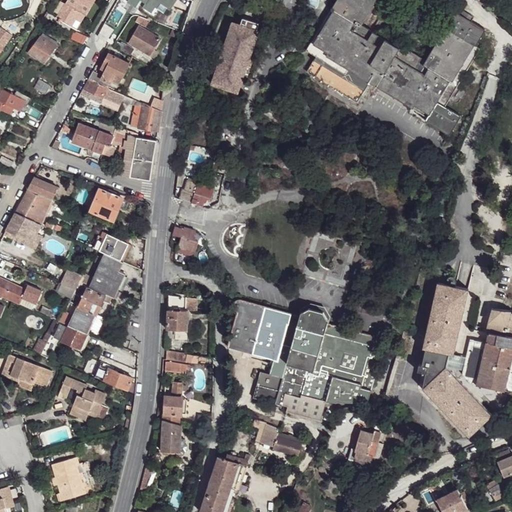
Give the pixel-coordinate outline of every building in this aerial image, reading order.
[(67,0),(57,18),(70,26),(80,11),(86,15),(94,0),(67,0)] [(376,0),(336,0),(331,9),(333,11),(321,31),(319,29),(311,42),(322,48),(308,71),(358,102),(370,82),(427,117),(426,120),(450,134),(461,116),(445,106),(479,49),(475,46),(485,30),(471,21),(453,10),(443,26),(445,28),(425,60),(401,45),(399,48),(372,31),(362,24),(376,0)] [(154,12),(148,9),(145,14),(150,18),(154,12)] [(331,9),(319,29),(321,31),(333,11),(331,9)] [(80,11),(70,26),(77,30),(86,15),(80,11)] [(112,29),(118,18),(110,13),(104,24),(112,29)] [(148,27),(152,20),(139,15),(136,20),(148,27)] [(232,22),(212,84),(239,93),(242,82),(244,76),(252,52),(258,31),(232,22)] [(139,26),(129,43),(150,55),(160,38),(139,26)] [(0,51),(12,36),(0,27),(0,51)] [(73,30),(69,37),(83,43),(87,36),(73,30)] [(29,51),(44,61),(58,42),(43,33),(29,51)] [(133,48),(122,42),(120,43),(118,48),(130,55),(133,48)] [(100,68),(104,70),(102,74),(101,75),(112,81),(117,72),(123,75),(129,62),(109,52),(100,68)] [(252,52),(244,76),(247,77),(255,53),(252,52)] [(109,87),(112,81),(101,75),(102,74),(93,69),(89,78),(91,79),(109,87)] [(40,78),(35,86),(45,93),(50,84),(40,78)] [(87,81),(80,93),(102,102),(104,98),(104,97),(106,94),(109,88),(109,87),(91,79),(89,78),(87,81)] [(14,107),(20,96),(3,88),(3,89),(0,93),(0,108),(0,109),(4,102),(14,107)] [(125,95),(109,88),(106,94),(104,97),(104,98),(110,100),(121,105),(122,101),(122,100),(125,95)] [(143,106),(143,103),(125,95),(122,100),(130,104),(135,104),(143,106)] [(14,107),(21,111),(26,100),(20,96),(14,107)] [(159,131),(161,111),(143,103),(143,106),(139,127),(159,131)] [(135,104),(131,126),(139,127),(143,106),(135,104)] [(103,132),(80,123),(73,142),(104,154),(107,145),(113,147),(118,144),(122,145),(124,136),(125,129),(119,127),(118,129),(106,125),(103,132)] [(125,129),(124,136),(136,141),(137,137),(137,133),(125,129)] [(136,141),(124,136),(122,145),(124,146),(122,161),(123,161),(121,174),(123,174),(130,177),(136,141)] [(150,180),(157,140),(137,137),(136,141),(130,177),(150,180)] [(107,145),(104,154),(111,156),(114,147),(113,147),(107,145)] [(2,156),(0,160),(0,162),(11,168),(14,162),(2,156)] [(79,179),(71,176),(66,190),(74,193),(79,179)] [(35,177),(29,188),(34,191),(39,193),(52,199),(52,198),(57,188),(57,186),(35,177)] [(198,183),(195,193),(183,189),(180,199),(181,199),(203,206),(204,204),(204,202),(207,200),(212,199),(215,188),(198,183)] [(85,208),(91,210),(100,188),(95,186),(85,208)] [(34,191),(29,188),(25,195),(31,198),(34,191)] [(57,188),(52,198),(57,200),(61,189),(57,188)] [(91,210),(113,220),(123,198),(100,188),(91,210)] [(52,199),(39,193),(36,200),(33,206),(32,205),(31,208),(40,212),(43,204),(48,206),(52,199)] [(449,195),(440,193),(433,216),(439,218),(444,214),(449,195)] [(25,195),(22,200),(32,205),(33,206),(36,200),(31,198),(25,195)] [(123,198),(113,220),(118,222),(128,200),(123,198)] [(38,217),(40,212),(31,208),(32,205),(22,200),(16,212),(36,221),(38,217)] [(40,212),(38,217),(42,219),(43,219),(48,206),(43,204),(40,212)] [(16,212),(6,229),(27,238),(36,221),(16,212)] [(31,245),(42,224),(40,223),(36,221),(27,238),(25,243),(31,245)] [(47,222),(45,225),(52,228),(57,231),(59,232),(61,226),(54,223),(54,224),(47,222)] [(195,252),(198,243),(198,240),(199,239),(199,237),(198,236),(198,234),(197,233),(196,231),(195,230),(184,227),(184,229),(175,227),(173,234),(181,238),(178,247),(195,252)] [(6,229),(3,234),(25,243),(27,238),(6,229)] [(98,237),(104,240),(108,232),(101,229),(98,237)] [(128,236),(113,230),(112,234),(126,241),(128,236)] [(93,246),(100,249),(121,259),(129,242),(126,241),(112,234),(108,232),(104,240),(98,237),(93,246)] [(100,260),(111,265),(115,257),(102,251),(98,260),(100,260)] [(115,257),(111,265),(123,271),(127,262),(115,257)] [(100,260),(89,287),(106,295),(104,298),(110,300),(112,295),(114,296),(125,272),(123,271),(111,265),(100,260)] [(69,269),(63,283),(74,289),(76,290),(80,283),(84,275),(69,269)] [(0,292),(0,295),(20,304),(22,298),(36,304),(42,291),(27,285),(25,289),(0,278),(0,292)] [(460,367),(463,357),(448,353),(463,287),(432,280),(417,346),(420,347),(417,363),(413,362),(412,369),(420,371),(417,386),(469,430),(489,406),(438,362),(460,367)] [(63,283),(60,283),(56,292),(70,298),(74,289),(63,283)] [(81,299),(85,288),(87,286),(80,283),(76,290),(73,295),(81,299)] [(89,287),(87,286),(85,288),(81,299),(78,306),(97,315),(104,298),(106,295),(89,287)] [(169,294),(168,310),(188,311),(194,311),(195,298),(169,294)] [(73,295),(59,322),(60,322),(64,324),(69,326),(78,306),(81,299),(73,295)] [(302,318),(240,300),(236,301),(234,302),(234,307),(234,308),(237,311),(228,346),(273,359),(268,374),(259,371),(251,397),(256,399),(256,401),(262,403),(263,401),(286,407),(285,412),(318,421),(325,400),(357,404),(369,399),(383,350),(372,347),(374,337),(323,323),(322,319),(318,315),(311,312),(305,315),(302,318)] [(97,315),(78,306),(69,326),(88,333),(97,315)] [(42,307),(40,312),(47,315),(49,313),(50,310),(42,307)] [(468,384),(503,392),(504,390),(511,358),(511,311),(492,309),(486,334),(489,334),(487,342),(467,338),(463,357),(460,367),(464,373),(469,382),(468,384)] [(168,310),(167,330),(174,330),(174,340),(187,341),(188,311),(168,310)] [(61,331),(65,334),(69,326),(64,324),(60,331),(61,331)] [(81,349),(88,333),(69,326),(65,334),(62,340),(81,349)] [(51,340),(55,342),(61,331),(60,331),(57,329),(51,340)] [(44,332),(39,341),(47,345),(52,336),(44,332)] [(38,341),(33,351),(42,355),(47,345),(39,341),(38,341)] [(166,351),(166,359),(196,362),(197,355),(166,351)] [(0,370),(0,375),(15,382),(17,379),(7,375),(14,357),(6,354),(0,370)] [(33,382),(44,387),(50,371),(14,357),(7,375),(17,379),(31,385),(33,382)] [(166,361),(165,370),(186,374),(188,365),(172,361),(166,361)] [(95,376),(104,379),(109,367),(103,365),(102,368),(99,367),(95,376)] [(133,378),(109,367),(104,379),(104,381),(132,392),(135,384),(131,382),(133,378)] [(84,385),(63,376),(50,405),(59,409),(62,401),(75,406),(71,415),(82,420),(84,414),(86,410),(93,414),(97,405),(102,393),(93,389),(91,392),(83,389),(84,385)] [(31,385),(17,379),(15,382),(14,386),(28,391),(31,385)] [(172,396),(164,395),(163,413),(163,420),(178,424),(180,414),(181,399),(181,397),(182,382),(173,381),(172,396)] [(104,409),(97,405),(93,414),(93,416),(100,418),(104,409)] [(213,422),(213,416),(199,413),(195,429),(210,433),(213,422)] [(163,420),(162,451),(180,453),(181,440),(182,425),(178,424),(163,420)] [(381,431),(374,429),(373,434),(374,434),(372,441),(377,442),(381,431)] [(373,456),(377,442),(372,441),(374,434),(373,434),(361,430),(355,450),(373,456)] [(277,435),(273,448),(298,455),(298,454),(301,454),(303,447),(301,446),(302,442),(277,435)] [(495,452),(483,457),(488,466),(497,462),(503,477),(511,473),(511,455),(511,456),(508,449),(496,454),(495,452)] [(355,450),(352,458),(354,459),(371,464),(373,456),(355,450)] [(219,455),(200,511),(202,511),(228,511),(234,495),(233,495),(238,481),(241,481),(248,459),(229,453),(227,458),(219,455)] [(58,501),(83,493),(81,486),(74,465),(72,457),(49,464),(58,492),(56,492),(58,501)] [(368,472),(371,464),(354,459),(351,467),(368,472)] [(80,463),(74,465),(81,486),(87,484),(80,463)] [(487,485),(489,489),(499,484),(496,479),(487,485)] [(236,495),(241,481),(238,481),(233,495),(234,495),(236,495)] [(489,489),(493,497),(503,491),(499,484),(489,489)] [(0,511),(5,511),(4,507),(10,505),(5,486),(0,487),(0,511)] [(458,489),(437,499),(443,511),(460,511),(472,507),(465,491),(460,493),(458,489)] [(503,491),(493,497),(495,500),(505,494),(503,491)] [(303,501),(297,511),(308,511),(311,506),(303,501)] [(63,511),(79,511),(82,502),(65,507),(63,511)]
